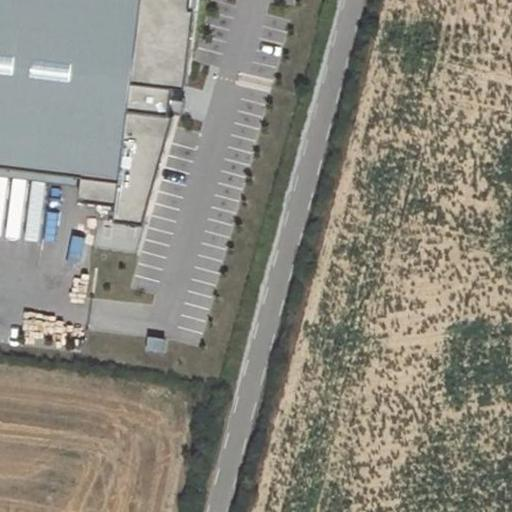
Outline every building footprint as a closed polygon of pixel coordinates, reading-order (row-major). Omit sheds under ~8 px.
[(140,0),(0,0),(0,171),(84,182),(119,186),(127,108),(130,83),(140,0)] [(140,0),(130,83),(176,89),(186,90),(196,0),(140,0)] [(130,83),(127,108),(173,114),(176,89),(130,83)] [(179,114),(173,114),(127,108),(119,186),(116,204),(116,218),(147,222),(179,114)] [(119,186),(84,182),(82,199),(116,204),(119,186)]
